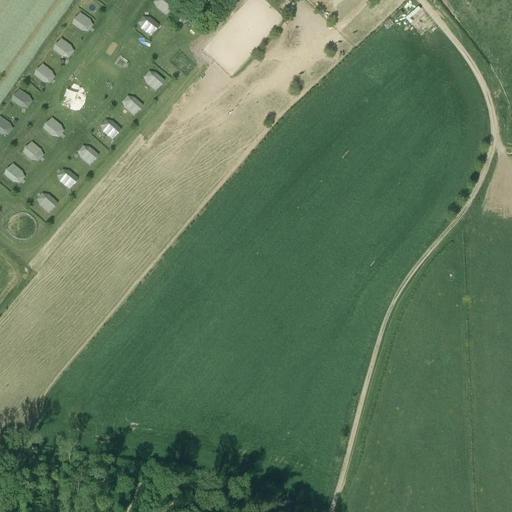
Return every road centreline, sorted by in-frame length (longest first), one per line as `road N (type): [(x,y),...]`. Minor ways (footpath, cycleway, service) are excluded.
road 1 (track): [(491,147),(467,203),(392,301),(331,511)]
road 2 (track): [(420,0),(482,84),(491,147)]
